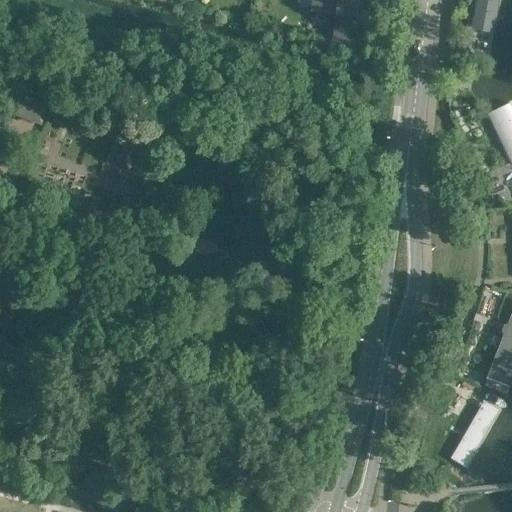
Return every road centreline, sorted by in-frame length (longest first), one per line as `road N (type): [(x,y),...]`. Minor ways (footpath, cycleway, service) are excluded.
road 1 (tertiary): [(404,163),(371,371),(333,511)]
road 2 (tertiary): [(360,511),(414,272),(412,183),(404,163)]
road 3 (tertiary): [(404,163),(426,0)]
